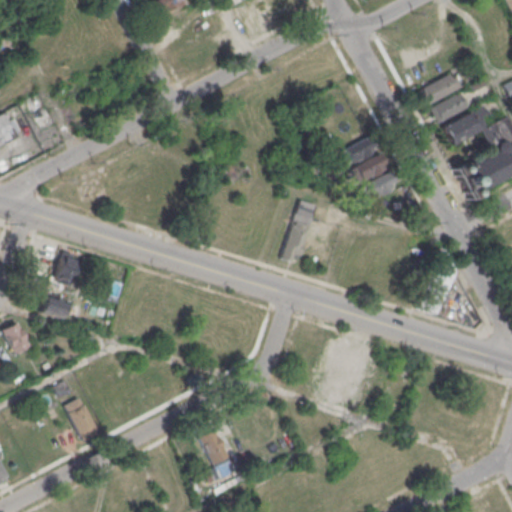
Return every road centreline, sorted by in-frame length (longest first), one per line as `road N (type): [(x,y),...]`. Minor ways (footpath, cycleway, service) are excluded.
road 1 (tertiary): [(511,363),(0,204)]
road 2 (residential): [(349,32),(511,339),(503,456),(511,472)]
road 3 (residential): [(0,194),(339,14)]
road 4 (residential): [(286,294),(266,357),(247,379),(0,506)]
